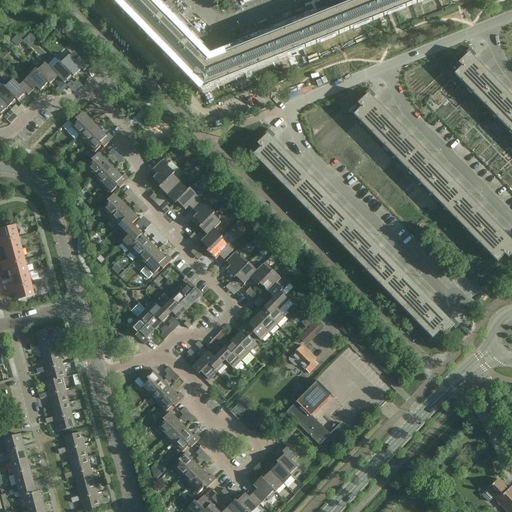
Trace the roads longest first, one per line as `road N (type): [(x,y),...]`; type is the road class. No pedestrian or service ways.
road 1 (residential): [(163,352),(180,336),(208,335),(231,308),(134,186),(143,170),(115,141),(127,129),(84,93),(44,101),(0,135)]
road 2 (residential): [(452,301),(304,150),(289,119),(288,107),(379,69)]
road 3 (secondary): [(333,511),(494,347)]
road 4 (residential): [(511,225),(395,107),(379,69)]
road 5 (residential): [(78,302),(51,202),(31,178),(0,168)]
road 6 (residential): [(134,511),(97,370)]
